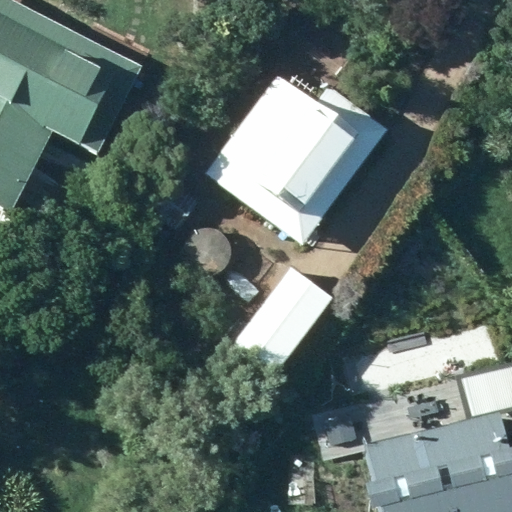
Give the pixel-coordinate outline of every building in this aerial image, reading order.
[(0,0),(0,210),(4,213),(46,131),(92,154),(137,66),(7,0),(0,0)] [(262,55),(290,13),(270,0),(268,0),(241,42),(262,55)] [(228,78),(241,59),(220,43),(206,62),(228,78)] [(297,247),(385,131),(323,83),(308,102),(273,75),(199,172),(297,247)] [(173,233),(197,200),(166,178),(142,210),(173,233)] [(327,299),(289,269),(261,304),(300,334),(327,299)] [(428,387),(419,349),(366,362),(374,399),(428,387)] [(511,511),(511,505),(510,498),(511,497),(511,469),(504,471),(495,436),(360,470),(368,504),(358,507),(358,511),(511,511)]
